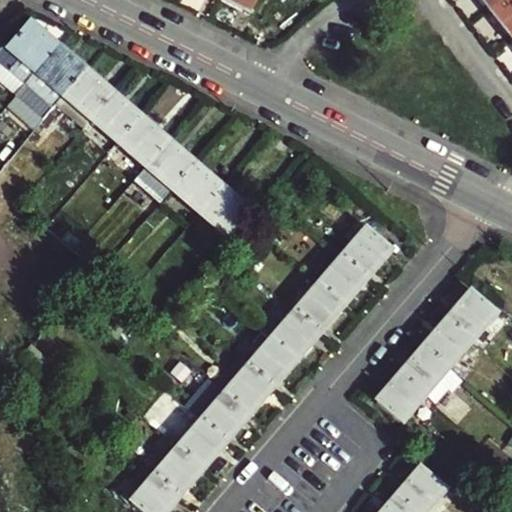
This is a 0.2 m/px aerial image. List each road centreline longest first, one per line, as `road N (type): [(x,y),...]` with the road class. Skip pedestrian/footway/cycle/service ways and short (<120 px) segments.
road 1 (tertiary): [(88,0),(491,203)]
road 2 (residential): [(491,203),(318,398)]
road 3 (residential): [(318,398),(220,511)]
